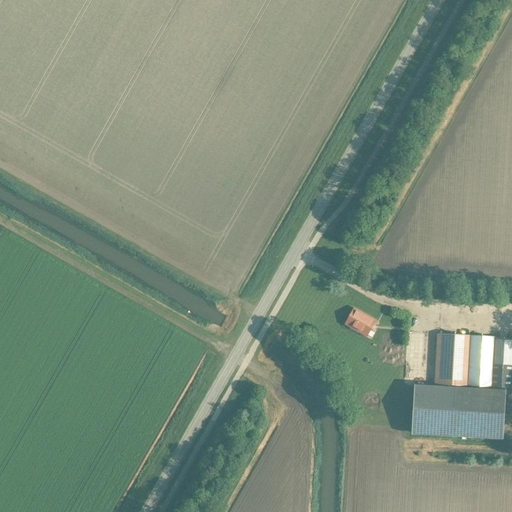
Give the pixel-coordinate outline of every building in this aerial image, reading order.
[(366,337),(375,320),(354,308),(345,324),(366,337)] [(403,330),(405,337),(409,336),(412,344),(417,342),(411,327),(403,330)] [(437,334),(435,384),(465,386),(466,386),(469,336),(437,334)] [(493,338),(469,336),(466,386),(491,387),(493,338)] [(511,338),(493,338),(491,387),(511,388),(511,338)] [(435,384),(434,388),(415,387),(412,432),(461,435),(464,390),(465,386),(435,384)] [(464,390),(461,435),(501,438),(504,392),(464,390)]
